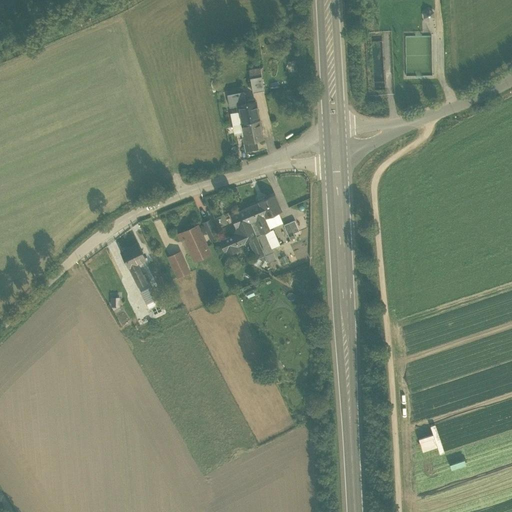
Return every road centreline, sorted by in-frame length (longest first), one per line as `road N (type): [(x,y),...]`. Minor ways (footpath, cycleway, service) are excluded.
road 1 (track): [(398,511),(373,187),(378,172),(422,141),(431,115)]
road 2 (unclassified): [(0,330),(100,236),(168,197),(334,141)]
road 3 (secondary): [(355,511),(334,141)]
road 4 (residential): [(511,77),(431,115),(334,141)]
road 5 (secondary): [(334,141),(327,0)]
